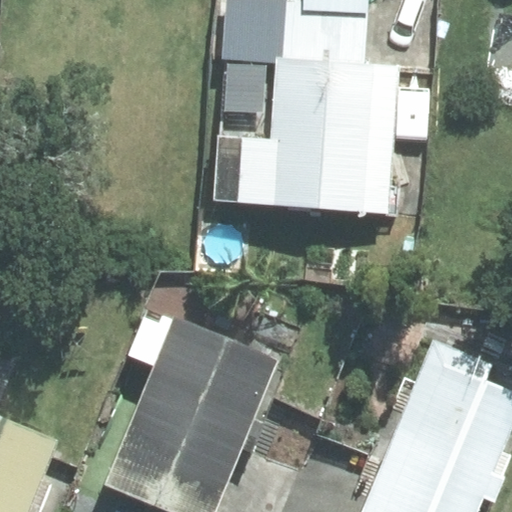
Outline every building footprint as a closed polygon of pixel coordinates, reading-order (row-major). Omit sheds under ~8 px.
[(241,0),(230,0),(226,26),(259,31),(263,3),(241,0)] [(237,125),(231,186),(382,199),(395,59),(356,55),(361,4),(320,0),(286,0),(282,49),(272,48),(264,128),(237,125)] [(380,304),(368,340),(399,351),(412,315),(380,304)] [(170,306),(101,465),(201,510),(234,438),(250,446),(261,422),(245,414),(272,353),(170,306)] [(511,406),(511,380),(483,367),(487,360),(430,332),(345,511),(462,511),(476,482),(489,490),(502,465),(487,457),(511,406)] [(28,511),(17,507),(50,431),(0,409),(0,511),(28,511)]
